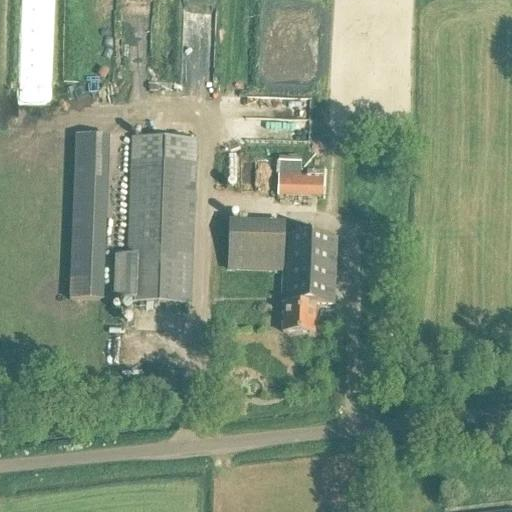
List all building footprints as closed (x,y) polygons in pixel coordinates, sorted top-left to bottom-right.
[(312,141),(312,96),(241,97),(241,141),(312,141)] [(108,140),(76,139),(70,302),(102,304),(108,140)] [(132,141),(128,262),(115,261),(114,301),(126,301),(126,304),(190,307),(196,143),(132,141)] [(278,180),(277,200),(322,202),(323,181),(278,180)] [(333,307),(335,241),(285,239),(285,226),(230,225),(228,273),(283,274),(282,306),(283,306),(282,336),(313,337),(314,307),(333,307)]
